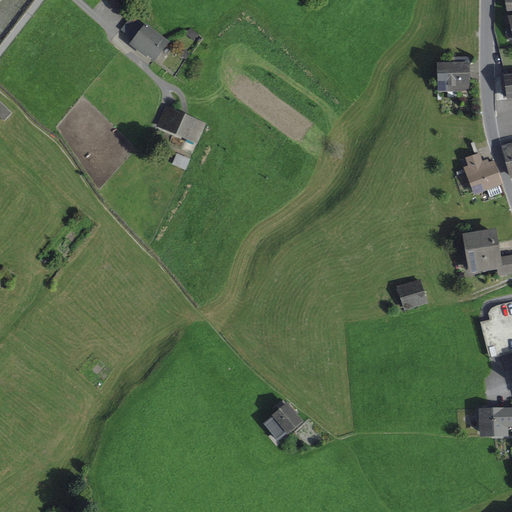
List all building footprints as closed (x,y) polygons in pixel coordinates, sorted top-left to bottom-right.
[(130,3),(125,0),(113,0),(112,2),(124,11),(130,3)] [(124,11),(129,14),(135,7),(130,3),(124,11)] [(154,58),(166,43),(133,18),(123,29),(136,39),(132,45),(146,55),(148,53),(154,58)] [(195,39),(198,34),(191,30),(186,32),(195,39)] [(445,81),(446,90),(468,90),(468,73),(469,73),(469,65),(467,65),(467,58),(454,59),(455,65),(440,66),(440,82),(441,82),(445,81)] [(0,117),(4,121),(10,115),(0,105),(0,117)] [(197,143),(205,125),(166,108),(158,126),(197,143)] [(511,176),(511,143),(509,145),(502,147),(510,177),(511,176)] [(502,182),(494,162),(487,164),(486,161),(482,163),(479,155),(467,160),(469,167),(472,174),(469,175),(475,192),(487,188),(490,197),(501,193),(498,184),(502,182)] [(498,260),(494,233),(467,237),(471,265),(485,262),(486,269),(488,268),(499,266),(498,260)] [(500,274),(507,273),(504,259),(498,260),(499,266),(500,274)] [(488,268),(486,269),(485,262),(471,265),(472,271),(482,269),(483,272),(489,272),(488,268)] [(400,288),(406,309),(427,302),(421,282),(400,288)] [(491,321),(500,319),(509,354),(511,353),(511,302),(497,306),(492,308),(489,313),(491,320),(491,321)] [(489,359),(509,354),(500,319),(491,321),(491,320),(480,323),(489,359)] [(265,424),(278,440),(301,422),(293,413),(296,411),(291,404),(265,424)] [(506,434),(506,426),(511,426),(511,408),(494,409),(495,435),(506,434)] [(483,419),(483,435),(495,435),(494,409),(478,410),(479,419),(483,419)]
